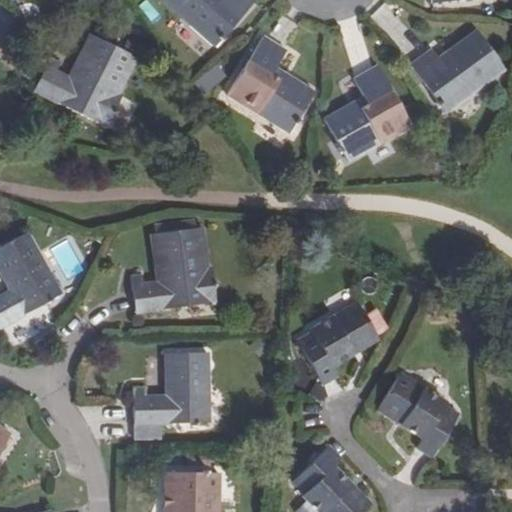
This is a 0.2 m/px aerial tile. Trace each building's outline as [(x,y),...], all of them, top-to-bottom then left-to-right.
[(221,0),(161,0),(215,48),(256,2),(253,0),(223,0),(223,1),(221,0)] [(441,63),(436,56),(429,47),(407,62),(442,110),(503,67),(476,28),(446,49),(451,56),(441,63)] [(122,93),(138,59),(89,35),(67,80),(56,74),(60,64),(50,60),(34,92),(107,128),(123,95),(122,93)] [(276,80),(280,72),(274,68),(285,51),(261,36),(224,94),(287,133),(312,92),(290,78),(285,85),(276,80)] [(446,49),(436,56),(441,63),(451,56),(446,49)] [(347,111),(343,105),(321,117),(344,159),(408,123),(375,62),(352,76),(362,94),(354,99),(357,106),(347,111)] [(202,93),(223,80),(214,67),(194,80),(202,93)] [(285,85),(290,78),(280,72),(276,80),(285,85)] [(357,106),(354,99),(343,105),(347,111),(357,106)] [(135,314),(215,304),(211,268),(208,267),(203,229),(150,236),(155,285),(143,286),(141,276),(131,277),(135,314)] [(0,328),(61,294),(27,234),(0,249),(0,278),(7,291),(0,295),(0,328)] [(342,362),(378,340),(356,304),(312,331),(309,335),(296,342),(322,386),(337,377),(332,369),(342,362)] [(134,425),(210,425),(209,355),(164,356),(163,397),(146,397),(145,390),(133,390),(134,425)] [(431,459),(458,415),(443,405),(444,403),(399,375),(376,412),(396,424),(421,440),(416,450),(431,459)] [(315,511),(363,511),(370,506),(360,495),(333,468),(340,459),(328,447),(292,483),(303,496),(303,498),(315,511)] [(164,511),(217,511),(217,475),(166,474),(165,497),(171,497),(171,508),(165,508),(164,511)]
